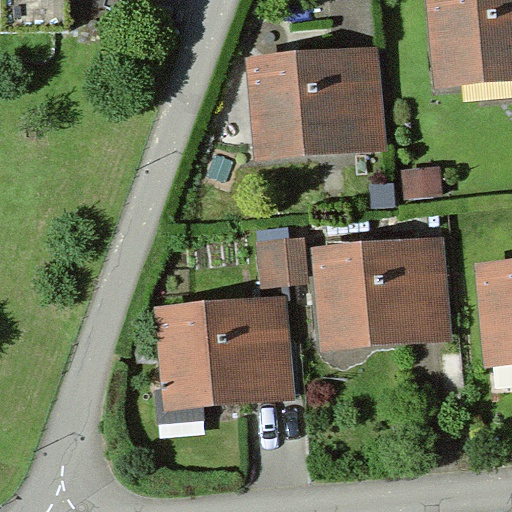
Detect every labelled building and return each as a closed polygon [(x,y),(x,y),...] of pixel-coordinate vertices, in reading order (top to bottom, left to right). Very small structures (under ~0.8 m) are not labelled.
[(511,80),(511,0),(425,0),(433,87),(511,80)] [(370,55),(249,66),(257,157),(378,147),(370,55)] [(403,172),(403,200),(440,200),(439,172),(403,172)] [(300,238),(253,244),(258,288),(305,283),(300,238)] [(442,336),(434,245),(314,256),(322,347),(442,336)] [(511,268),(479,271),(485,361),(511,358),(511,268)] [(277,304),(155,316),(164,408),(286,396),(277,304)]
